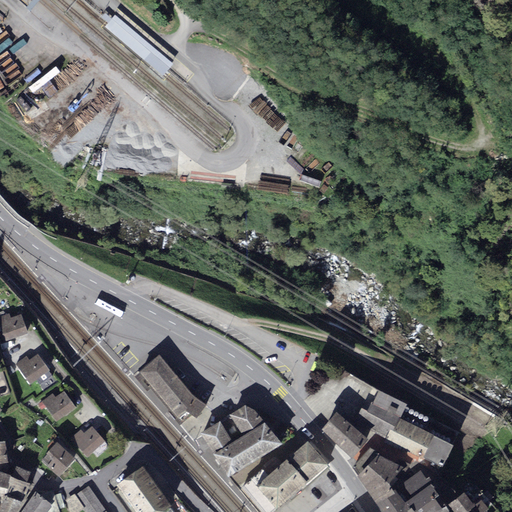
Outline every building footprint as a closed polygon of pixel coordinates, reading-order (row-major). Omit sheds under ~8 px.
[(175,67),(116,17),(111,22),(106,29),(164,79),(170,72),(175,67)] [(12,317),(0,320),(0,324),(5,340),(28,333),(22,314),(12,317)] [(49,371),(50,370),(39,354),(30,360),(28,356),(17,364),(31,384),(37,379),(49,371)] [(159,356),(140,372),(153,387),(178,418),(187,412),(197,419),(207,406),(196,398),(159,356)] [(49,371),(37,379),(40,385),(53,376),(49,371)] [(443,467),(454,446),(401,417),(408,404),(380,390),(374,403),(372,402),(367,411),(362,409),(355,422),(376,434),(386,438),(385,443),(405,452),(406,450),(420,458),(422,459),(423,457),(443,467)] [(57,422),(76,408),(65,391),(56,398),(53,394),(43,402),(57,422)] [(202,433),(230,478),(283,444),(269,422),(256,410),(247,406),(230,414),(202,433)] [(337,412),(321,431),(353,459),(365,446),(373,437),(376,434),(355,422),(337,412)] [(88,457),(106,441),(93,426),(85,433),(82,429),(71,439),(88,457)] [(418,461),(420,458),(406,450),(405,452),(385,443),(373,437),(365,446),(378,454),(394,462),(396,457),(402,460),(411,464),(415,459),(418,461)] [(0,471),(6,473),(10,468),(6,442),(0,442),(0,471)] [(76,459),(57,442),(42,460),(60,477),(76,459)] [(257,486),(277,510),(329,465),(309,442),(268,477),(257,486)] [(378,454),(359,478),(374,500),(393,489),(390,484),(400,471),(405,473),(411,464),(402,460),(400,465),(394,462),(378,454)] [(31,472),(18,466),(13,476),(12,475),(5,497),(24,503),(31,483),(28,481),(31,472)] [(164,511),(173,505),(144,466),(117,486),(136,511),(164,511)] [(241,487),(262,511),(274,511),(277,510),(257,486),(268,477),(262,470),(241,487)] [(0,496),(5,497),(12,475),(6,473),(0,471),(0,496)] [(427,480),(421,471),(403,484),(413,497),(406,503),(412,511),(416,511),(439,496),(434,489),(437,487),(430,477),(427,480)] [(334,476),(310,495),(318,505),(342,485),(334,476)] [(85,511),(105,511),(107,511),(89,486),(76,495),(85,508),(84,510),(85,511)] [(404,501),(407,499),(402,493),(400,495),(396,490),(394,491),(393,489),(374,500),(382,511),(412,511),(406,503),(404,501)] [(53,506),(65,503),(61,493),(56,495),(55,491),(39,494),(52,505),(53,506)] [(39,494),(37,492),(23,511),(46,511),(52,505),(39,494)] [(76,494),(66,500),(70,511),(79,511),(84,510),(85,508),(76,495),(76,494)] [(468,511),(473,509),(476,507),(475,506),(465,494),(450,505),(455,511),(468,511)] [(416,511),(450,511),(439,496),(416,511)] [(18,511),(24,503),(5,497),(0,511),(18,511)] [(474,511),(485,511),(489,508),(482,500),(475,506),(476,507),(473,509),(474,511)]
